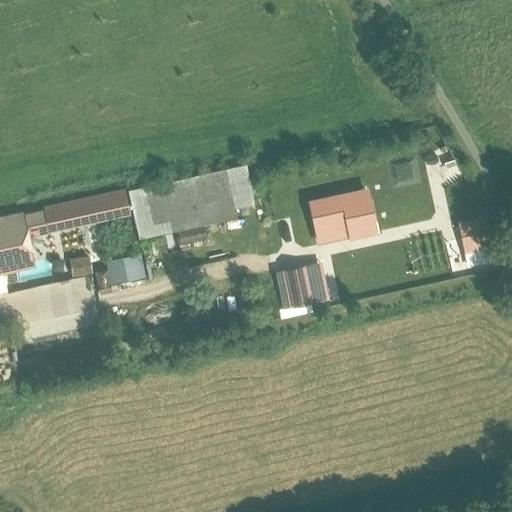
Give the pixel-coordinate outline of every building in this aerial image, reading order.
[(235,207),(253,203),(245,166),(128,192),(139,239),(176,230),(205,224),(237,217),(235,207)] [(130,214),(125,192),(43,210),(48,232),(130,214)] [(337,198),(311,204),(316,227),(348,220),(351,235),(363,232),(375,229),(370,205),(367,192),(337,198)] [(48,232),(43,210),(24,214),(29,236),(48,232)] [(18,215),(0,219),(0,294),(7,293),(3,274),(36,267),(29,236),(24,214),(18,215)] [(479,220),(460,224),(462,237),(465,247),(483,243),(481,231),(479,220)] [(490,221),(486,223),(492,234),(496,231),(490,221)] [(205,224),(176,230),(179,245),(209,239),(205,224)] [(82,229),(64,231),(67,256),(85,254),(82,229)] [(141,254),(110,260),(114,283),(145,277),(141,254)] [(89,256),(71,259),(74,275),(92,272),(89,256)] [(282,271),(276,272),(278,282),(280,291),(284,308),(289,307),(291,307),(293,306),(295,306),(309,303),(328,299),(325,285),(324,281),(306,285),(303,274),(302,267),(293,269),(286,270),(282,271)] [(109,269),(96,272),(100,291),(113,288),(109,269)] [(38,334),(70,326),(66,314),(35,322),(38,334)]
